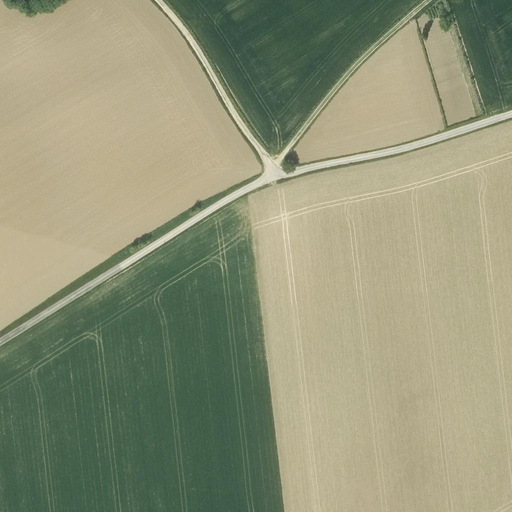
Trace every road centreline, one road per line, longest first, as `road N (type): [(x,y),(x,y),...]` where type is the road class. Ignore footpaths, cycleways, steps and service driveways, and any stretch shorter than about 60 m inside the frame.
road 1 (unclassified): [(0,342),(263,180),(511,114)]
road 2 (track): [(275,176),(285,149),(344,76),(428,0)]
road 3 (track): [(275,176),(157,0)]
